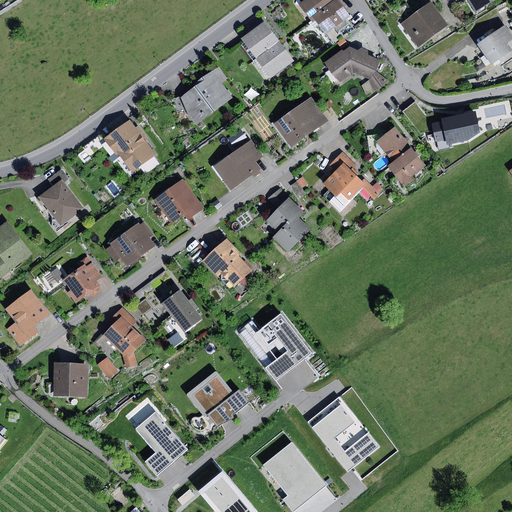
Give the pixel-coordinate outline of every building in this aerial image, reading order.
[(313,16),(334,1),(333,0),(299,0),(302,3),(300,5),(310,18),(313,16)] [(335,0),(334,1),(313,16),(334,44),(342,39),(334,29),(347,19),(351,17),(338,0),(335,0)] [(468,0),(476,13),(497,0),(468,0)] [(413,13),(405,2),(390,12),(398,24),(413,13)] [(431,2),(401,24),(418,47),(448,25),(431,2)] [(355,29),(347,19),(334,29),(342,39),(355,29)] [(265,21),(242,39),(243,40),(257,58),(280,41),(265,21)] [(511,35),(505,26),(478,44),(492,65),(499,60),(502,63),(511,56),(511,35)] [(344,38),(337,43),(341,49),(348,44),(344,38)] [(280,41),(257,58),(271,78),(295,61),(280,41)] [(342,50),(325,63),(340,82),(353,73),(370,79),(375,71),(381,61),(368,55),(368,51),(362,48),(358,50),(349,47),(344,51),(342,50)] [(195,88),(181,97),(188,114),(196,125),(232,98),(221,83),(227,79),(219,67),(193,86),(195,88)] [(389,81),(375,71),(370,79),(374,93),(389,81)] [(188,114),(181,97),(174,98),(177,114),(181,116),(188,114)] [(311,98),(274,124),(291,148),(328,121),(311,98)] [(416,102),(402,112),(420,134),(434,131),(432,123),(416,102)] [(476,111),(442,119),(442,121),(432,123),(434,131),(436,142),(447,140),(448,145),(467,141),(481,133),(476,111)] [(119,154),(142,137),(130,120),(105,139),(117,156),(119,154)] [(393,163),(412,148),(395,127),(387,134),(376,142),(385,152),(393,163)] [(240,129),(228,139),(234,148),(247,139),(240,129)] [(376,142),(387,134),(367,136),(369,155),(376,154),(378,157),(385,152),(376,142)] [(142,137),(119,154),(133,172),(139,167),(153,156),(156,154),(142,137)] [(252,141),(215,167),(231,190),(261,169),(256,162),(263,157),(252,141)] [(393,163),(388,166),(402,184),(403,184),(405,186),(414,180),(411,176),(425,165),(412,148),(393,163)] [(330,165),(336,171),(344,163),(351,171),(356,165),(343,152),(330,165)] [(159,164),(153,156),(139,167),(145,175),(159,164)] [(336,171),(323,184),(337,198),(341,193),(349,201),(362,188),(365,185),(351,171),(344,163),(336,171)] [(48,179),(54,186),(62,180),(68,176),(62,168),(48,179)] [(303,177),(298,181),(303,188),(308,184),(303,177)] [(184,179),(154,200),(171,224),(184,215),(188,220),(204,208),(184,179)] [(54,186),(39,198),(62,226),(85,209),(62,180),(54,186)] [(303,188),(298,181),(291,185),(300,198),(307,193),(303,188)] [(368,182),(365,185),(362,188),(374,200),(380,194),(379,193),(372,187),(368,182)] [(377,182),(372,187),(379,193),(383,190),(377,182)] [(278,210),(289,198),(281,188),(268,198),(278,210)] [(280,234),(298,216),(302,211),(289,198),(278,210),(267,221),(280,234)] [(218,200),(213,203),(217,210),(222,206),(218,200)] [(280,234),(275,238),(288,252),(311,230),(298,216),(280,234)] [(0,278),(33,255),(8,221),(0,227),(0,278)] [(145,222),(140,225),(151,239),(155,236),(145,222)] [(139,223),(110,244),(112,246),(106,249),(115,262),(121,258),(127,267),(130,264),(132,267),(143,259),(141,257),(156,246),(151,239),(140,225),(139,223)] [(222,273),(239,256),(239,251),(227,239),(203,261),(217,277),(222,273)] [(239,256),(222,273),(236,288),(253,271),(239,256)] [(85,264),(64,280),(72,290),(68,293),(76,304),(89,294),(91,296),(100,289),(99,287),(101,285),(97,281),(103,277),(92,262),(87,266),(85,264)] [(58,268),(51,273),(57,282),(64,277),(58,268)] [(169,277),(165,271),(155,279),(160,284),(169,277)] [(31,290),(6,310),(16,323),(7,329),(20,347),(38,333),(34,327),(49,314),(31,290)] [(181,290),(162,304),(184,333),(203,319),(197,311),(199,309),(191,298),(189,300),(181,290)] [(146,298),(135,306),(143,316),(153,308),(146,298)] [(112,327),(122,317),(133,327),(138,322),(123,307),(108,323),(112,327)] [(282,314),(258,332),(269,345),(277,338),(288,351),(264,370),(275,383),(313,353),(282,314)] [(104,332),(93,343),(103,353),(112,344),(122,354),(127,358),(134,351),(145,340),(133,327),(122,317),(112,327),(106,333),(104,332)] [(177,333),(168,340),(174,347),(183,340),(177,333)] [(127,358),(122,354),(126,368),(138,366),(134,351),(127,358)] [(107,357),(98,365),(110,379),(119,372),(107,357)] [(303,370),(312,380),(319,373),(306,361),(303,363),(306,366),(303,370)] [(88,364),(55,363),(54,396),(87,397),(88,364)] [(233,395),(218,376),(192,395),(218,426),(223,422),(224,423),(234,418),(233,415),(250,403),(239,390),(233,395)] [(380,446),(340,396),(308,421),(348,472),(380,446)] [(19,414),(9,413),(8,422),(18,423),(19,414)] [(188,449),(156,413),(137,429),(156,453),(145,462),(157,475),(188,449)] [(203,416),(199,418),(195,418),(193,418),(192,420),(191,422),(192,425),(194,427),(197,430),(201,430),(203,429),(205,428),(207,430),(209,429),(210,427),(210,425),(203,416)] [(294,511),(327,486),(292,443),(264,466),(288,496),(284,500),(293,511),(294,511)] [(257,511),(224,471),(199,492),(215,511),(257,511)] [(329,486),(322,492),(329,501),(337,495),(329,486)] [(190,489),(177,499),(182,506),(195,496),(190,489)]
